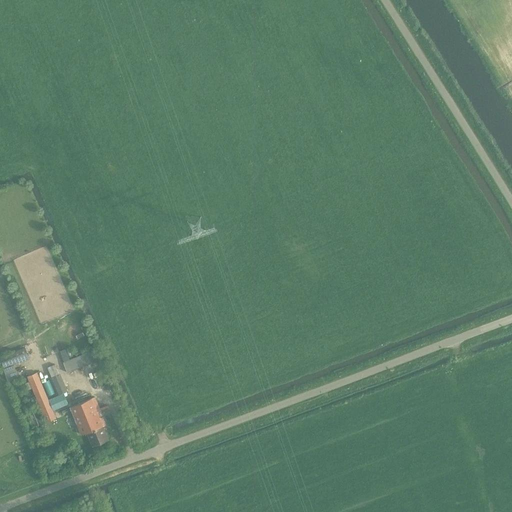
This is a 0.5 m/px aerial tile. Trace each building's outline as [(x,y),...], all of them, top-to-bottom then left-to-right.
[(30,360),(26,348),(1,358),(5,369),(3,369),(8,382),(19,377),(15,366),(30,360)] [(97,350),(70,360),(66,349),(60,351),(61,352),(64,362),(63,363),(67,373),(101,360),(97,350)] [(52,377),(53,377),(59,374),(55,365),(48,368),(52,377)] [(27,377),(29,382),(25,384),(28,390),(32,388),(47,422),(56,418),(37,372),(27,377)] [(53,377),(60,392),(66,390),(59,374),(53,377)] [(106,425),(104,419),(100,411),(109,408),(108,405),(99,409),(95,397),(70,407),(82,435),(87,432),(93,446),(108,440),(103,426),(106,425)]
